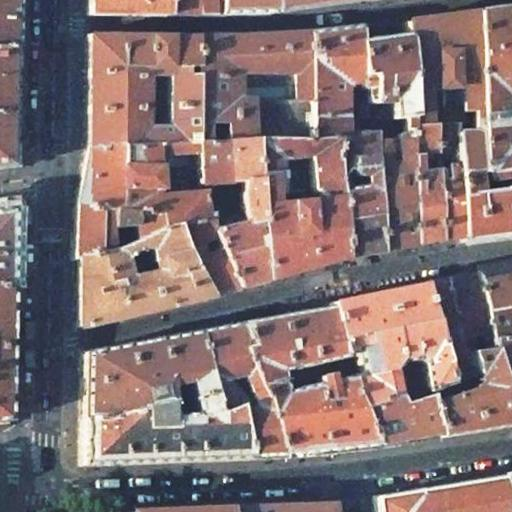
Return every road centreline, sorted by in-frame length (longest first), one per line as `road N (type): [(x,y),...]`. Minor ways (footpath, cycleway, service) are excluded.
road 1 (residential): [(511,447),(350,473),(61,484),(43,472)]
road 2 (residential): [(43,472),(51,190)]
road 3 (residential): [(51,190),(54,0)]
